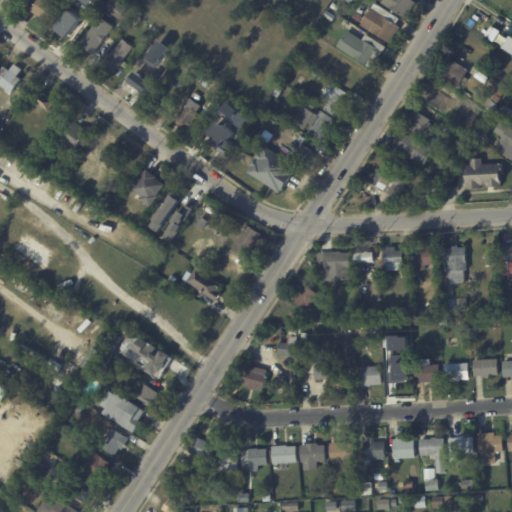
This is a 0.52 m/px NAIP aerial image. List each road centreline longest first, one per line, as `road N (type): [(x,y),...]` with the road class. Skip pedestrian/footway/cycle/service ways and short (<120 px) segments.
road 1 (tertiary): [(450,0),(120,511)]
road 2 (residential): [(0,21),(257,210),(282,220),(305,226),(511,213)]
road 3 (residential): [(197,393),(262,416),(511,403)]
